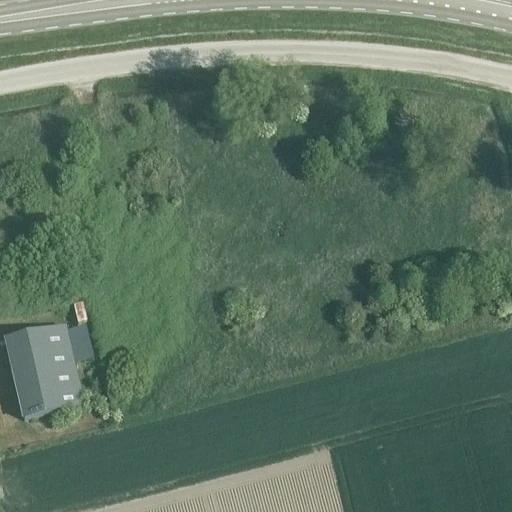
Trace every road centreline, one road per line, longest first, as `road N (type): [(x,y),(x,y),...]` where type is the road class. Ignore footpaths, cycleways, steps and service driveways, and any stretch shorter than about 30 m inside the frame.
road 1 (unclassified): [(511,79),(407,60),(243,53),(0,85)]
road 2 (primary): [(0,24),(208,0)]
